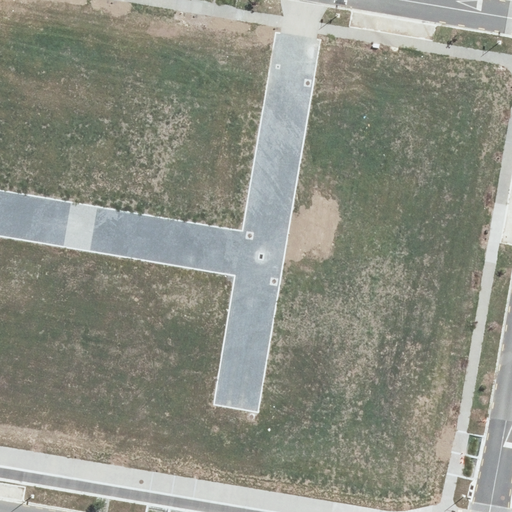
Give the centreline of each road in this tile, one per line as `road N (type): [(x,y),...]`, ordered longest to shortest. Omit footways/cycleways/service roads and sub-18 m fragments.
road 1 (residential): [(0,208),(264,255)]
road 2 (residential): [(264,255),(307,0)]
road 3 (residential): [(237,404),(264,255)]
